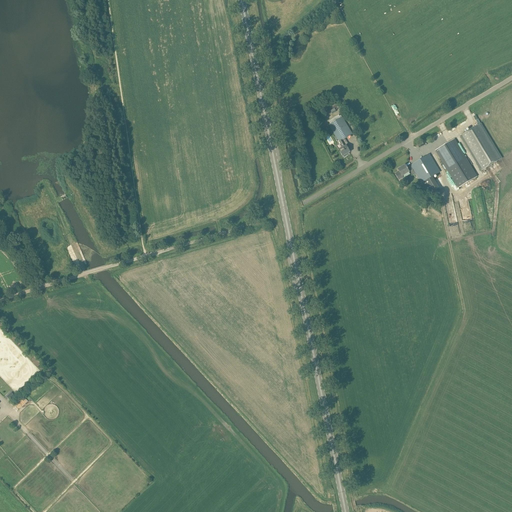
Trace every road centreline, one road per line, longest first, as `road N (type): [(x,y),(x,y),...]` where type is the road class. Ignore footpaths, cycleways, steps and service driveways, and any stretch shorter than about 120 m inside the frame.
road 1 (primary): [(345,511),(241,0)]
road 2 (unclassified): [(0,300),(243,225)]
road 3 (unclassified): [(302,203),(511,78)]
